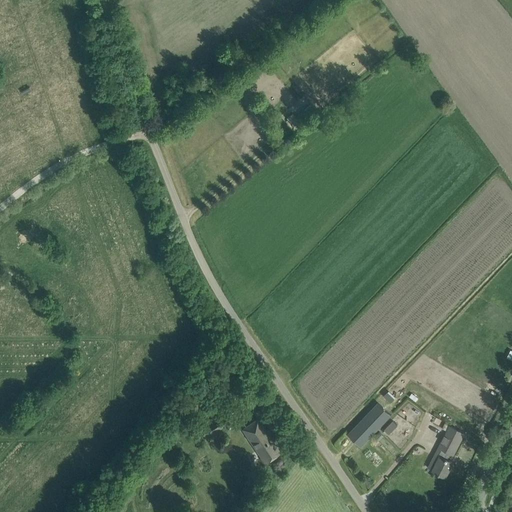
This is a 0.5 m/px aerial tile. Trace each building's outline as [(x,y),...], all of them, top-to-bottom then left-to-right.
[(383,397),(390,403),(394,399),(387,392),(383,397)] [(378,402),(347,434),(361,447),(391,415),(378,402)] [(199,428),(207,439),(232,423),(224,411),(199,428)] [(445,429),(448,422),(434,415),(430,422),(445,429)] [(171,417),(166,422),(169,425),(174,419),(171,417)] [(250,436),(248,437),(265,463),(280,453),(258,420),(245,428),(250,436)] [(464,433),(453,427),(450,426),(439,447),(435,453),(440,456),(433,470),(436,472),(445,476),(452,462),(448,460),(451,454),(453,455),(464,433)]
